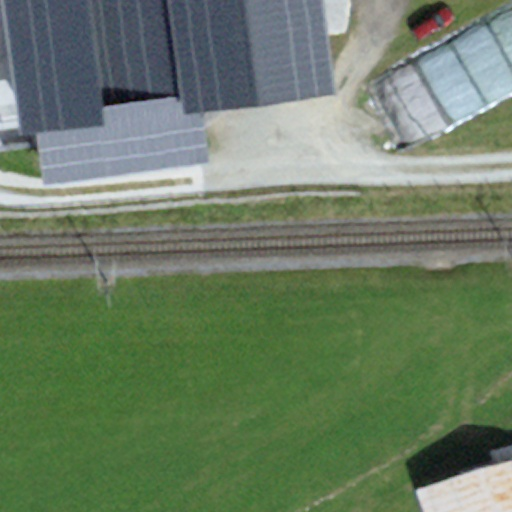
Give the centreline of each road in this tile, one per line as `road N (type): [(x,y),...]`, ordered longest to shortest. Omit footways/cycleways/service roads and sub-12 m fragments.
road 1 (track): [(0,187),(66,194),(511,166)]
road 2 (track): [(348,511),(436,461),(511,401)]
